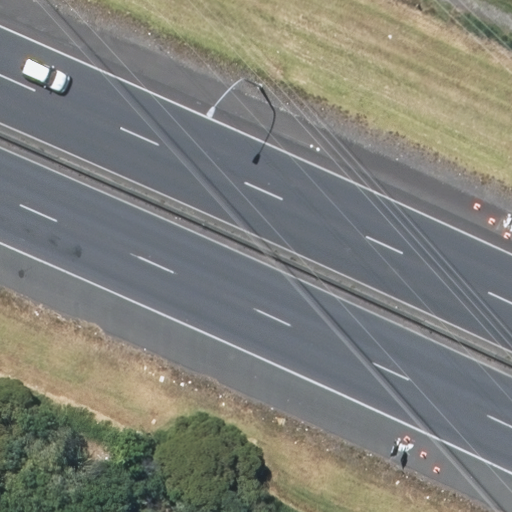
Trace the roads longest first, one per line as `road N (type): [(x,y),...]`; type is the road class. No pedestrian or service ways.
road 1 (primary): [(0,77),(511,306)]
road 2 (primary): [(511,429),(0,201)]
